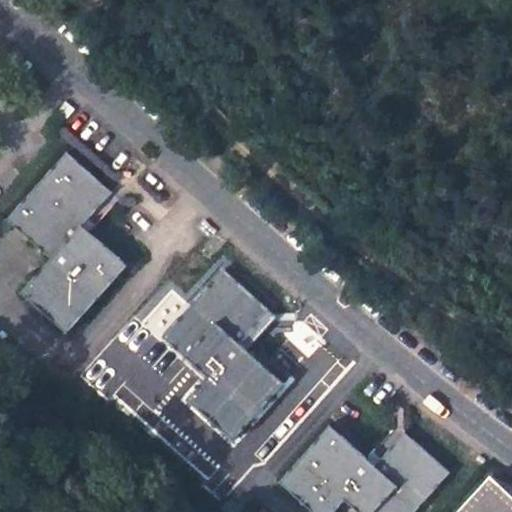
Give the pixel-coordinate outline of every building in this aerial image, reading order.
[(113,106),(104,114),(112,123),(121,115),(113,106)] [(0,194),(34,158),(0,127),(0,194)] [(163,201),(114,156),(53,222),(92,258),(62,291),(106,335),(169,268),(133,235),(163,201)] [(308,302),(256,254),(194,324),(236,364),(215,387),(261,431),(314,371),(277,337),(308,302)] [(431,511),(479,458),(425,412),(396,445),(359,414),(309,471),(354,511),(375,488),(402,511),(431,511)] [(511,511),(511,494),(488,472),(449,511),(511,511)]
